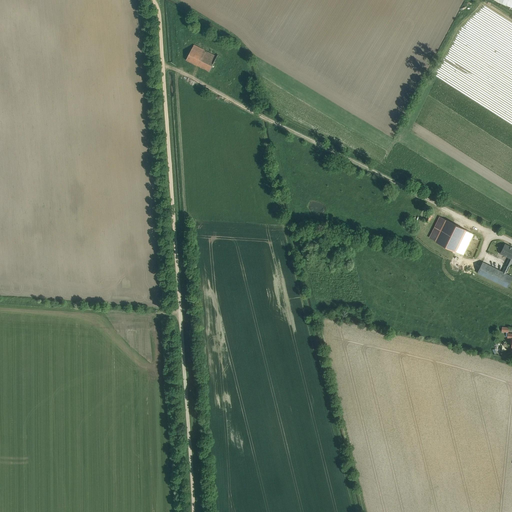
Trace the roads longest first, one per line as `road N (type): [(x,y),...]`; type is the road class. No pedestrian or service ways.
road 1 (track): [(154,0),(194,511)]
road 2 (track): [(162,63),(511,244)]
